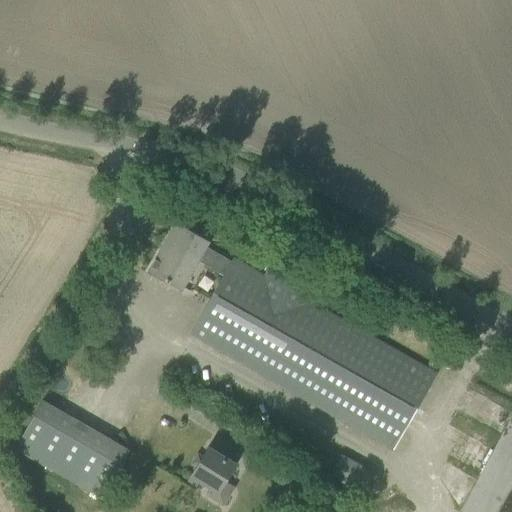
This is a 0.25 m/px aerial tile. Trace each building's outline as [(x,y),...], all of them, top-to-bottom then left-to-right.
[(191,334),(336,417),(338,413),(395,445),(435,374),(310,302),(321,283),(275,256),(264,275),(233,257),(231,261),(205,247),(208,242),(175,223),(174,224),(179,228),(164,256),(158,253),(148,270),(181,289),(198,261),(224,275),(191,334)] [(42,400),(17,444),(103,494),(128,450),(42,400)] [(511,405),(461,511),(511,511),(511,510),(511,405)] [(207,448),(191,474),(208,484),(213,487),(208,496),(224,506),(229,497),(218,491),(226,479),(234,465),(230,462),(237,450),(215,438),(209,448),(207,448)] [(329,474),(363,493),(374,473),(341,454),(329,474)]
